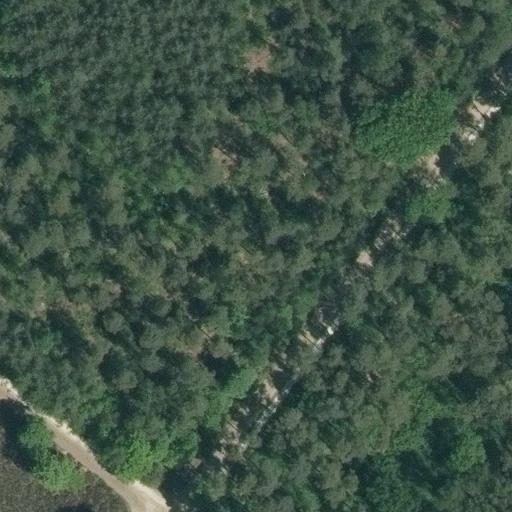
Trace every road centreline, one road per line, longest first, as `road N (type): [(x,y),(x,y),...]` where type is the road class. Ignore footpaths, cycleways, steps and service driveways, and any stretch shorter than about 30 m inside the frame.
road 1 (track): [(173,511),(511,47)]
road 2 (track): [(0,394),(155,511)]
